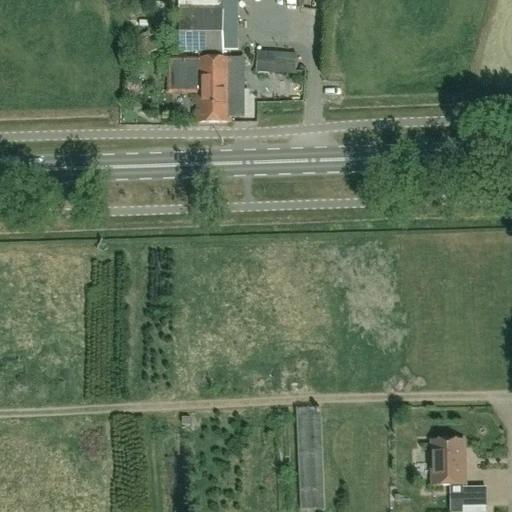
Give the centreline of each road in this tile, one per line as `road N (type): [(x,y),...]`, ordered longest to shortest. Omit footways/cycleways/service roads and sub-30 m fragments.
road 1 (primary): [(0,175),(511,156)]
road 2 (track): [(511,396),(0,413)]
